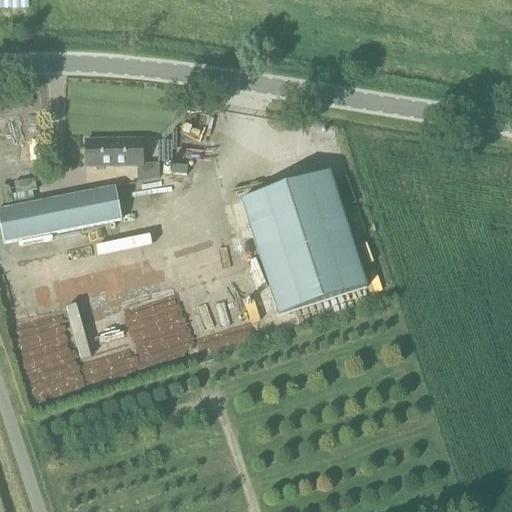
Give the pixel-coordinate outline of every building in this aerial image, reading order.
[(142,168),(142,141),(87,142),(87,169),(142,168)] [(330,174),(241,202),(277,317),(367,288),(330,174)] [(0,227),(4,245),(122,222),(115,188),(0,210),(0,227)] [(121,279),(138,274),(134,260),(117,265),(121,279)] [(85,266),(86,278),(105,277),(105,264),(85,266)] [(139,276),(81,293),(77,281),(0,303),(0,328),(4,343),(146,301),(139,276)]
